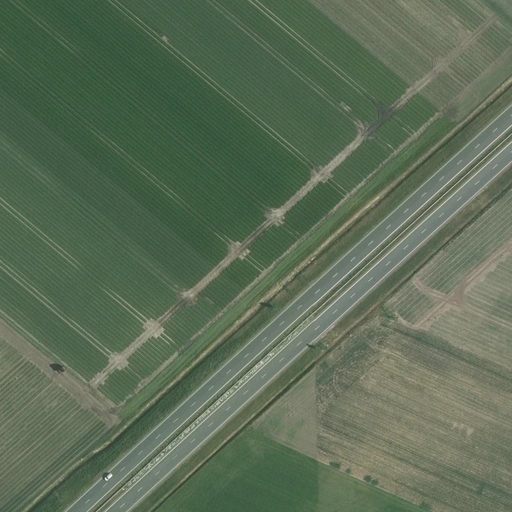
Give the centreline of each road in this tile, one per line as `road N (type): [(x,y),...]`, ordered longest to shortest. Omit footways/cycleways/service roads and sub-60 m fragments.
road 1 (trunk): [(511,115),(77,511)]
road 2 (trunk): [(116,511),(511,150)]
